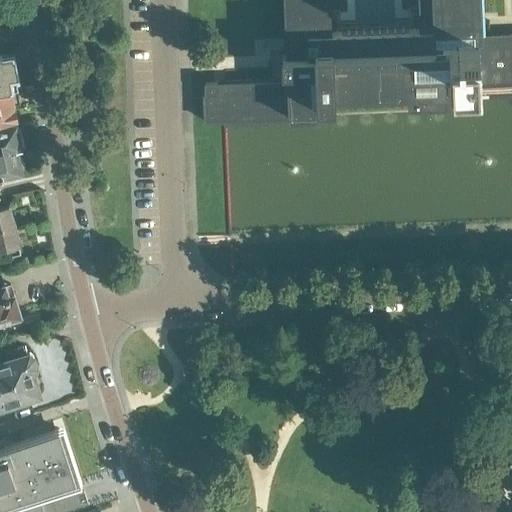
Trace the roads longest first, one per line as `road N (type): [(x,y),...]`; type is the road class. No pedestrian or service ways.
road 1 (residential): [(175,305),(511,295)]
road 2 (residential): [(175,305),(166,0)]
road 3 (residential): [(91,327),(46,31)]
road 4 (residential): [(150,511),(91,327)]
